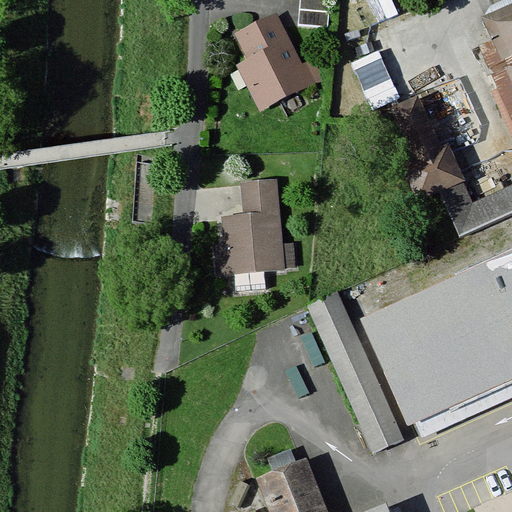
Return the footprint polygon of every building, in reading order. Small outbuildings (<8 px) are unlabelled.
[(330,0),(301,0),(299,28),(328,30),(330,0)] [(511,1),(503,6),(511,27),(511,29),(493,38),(511,82),(511,1)] [(277,16),(236,36),(248,61),(236,68),(258,113),(311,86),(277,16)] [(379,49),(352,60),(371,107),(398,96),(379,49)] [(444,196),(465,187),(448,150),(440,153),(418,101),(395,111),(419,167),(406,173),(420,207),(444,196)] [(277,183),(240,186),(243,215),(218,217),(223,277),(284,272),(277,183)] [(462,238),(511,216),(511,188),(472,205),(465,187),(444,196),(462,238)] [(511,244),(511,216),(462,238),(407,262),(417,286),(511,244)] [(511,260),(363,325),(408,430),(511,384),(511,260)] [(403,444),(336,295),(307,308),(373,457),(403,444)] [(389,511),(386,503),(363,511),(324,511),(305,464),(294,468),(289,454),(267,463),(272,477),(259,482),(270,511),(389,511)] [(190,511),(190,503),(165,506),(165,511),(190,511)]
